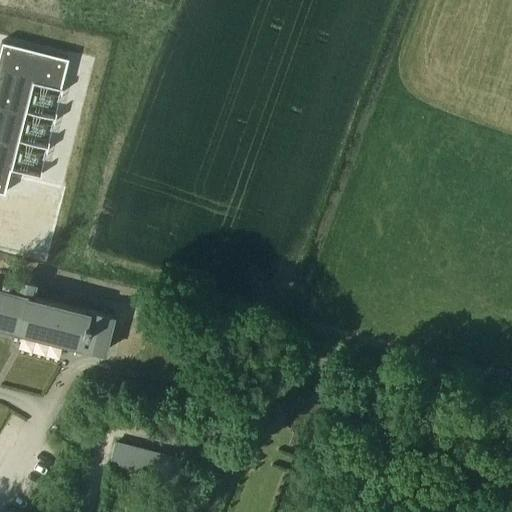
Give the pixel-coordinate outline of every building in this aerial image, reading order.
[(68,57),(1,40),(0,45),(0,191),(4,193),(10,168),(40,176),(42,170),(41,169),(40,174),(11,167),(18,139),(47,146),(45,151),(46,151),(49,141),(48,140),(47,145),(18,138),(25,110),(54,117),(53,122),(54,122),(56,112),(55,111),(54,116),(26,109),(33,81),(52,86),(61,88),(60,93),(61,93),(62,87),(60,87),(68,57)] [(16,278),(14,290),(0,286),(0,327),(15,332),(15,331),(81,347),(81,348),(105,354),(115,315),(86,308),(86,309),(33,295),(37,283),(16,278)] [(139,313),(162,318),(165,305),(142,299),(139,313)] [(191,424),(184,455),(183,462),(212,468),(214,460),(225,462),(231,435),(221,433),(222,431),(191,424)] [(168,482),(176,455),(122,439),(102,509),(113,511),(121,511),(133,472),(168,482)]
